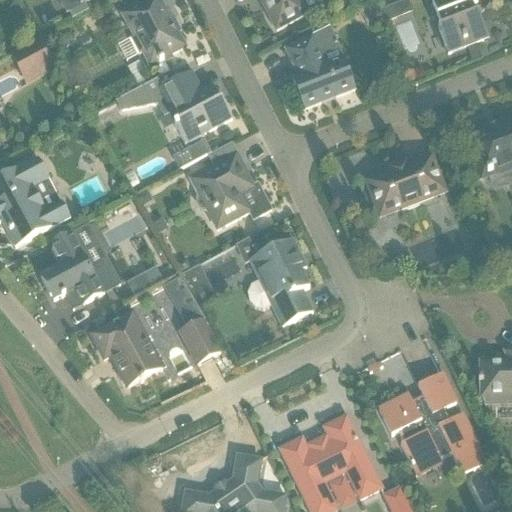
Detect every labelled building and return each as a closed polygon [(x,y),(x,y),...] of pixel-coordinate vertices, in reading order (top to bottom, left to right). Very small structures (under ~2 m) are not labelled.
[(170,23),(169,22),(157,0),(149,0),(122,15),(152,71),(171,60),(170,57),(184,50),(176,35),(175,35),(168,23),(170,23)] [(258,0),(259,0),(258,0),(261,0),(267,11),(265,12),(276,33),(307,17),(297,0),(258,0)] [(438,31),(446,52),(448,56),(487,41),(477,16),(472,18),(468,7),(477,4),(475,0),(430,0),(442,30),(438,31)] [(80,7),(68,14),(72,21),(87,13),(83,6),(80,7)] [(390,9),(381,12),(385,22),(390,20),(392,14),(390,9)] [(328,71),(319,54),(337,46),(329,31),(285,52),(298,78),(292,80),(304,112),(321,106),(320,103),(335,97),(336,100),(355,93),(344,65),(328,71)] [(56,41),(55,48),(59,51),(65,51),(69,47),(69,41),(66,38),(60,38),(56,41)] [(474,46),(466,49),(471,63),(479,59),(474,46)] [(46,49),(14,65),(20,76),(35,68),(41,80),(57,73),(46,49)] [(138,64),(127,70),(139,92),(150,86),(138,64)] [(139,92),(115,104),(120,113),(157,107),(163,118),(169,115),(175,112),(181,124),(174,127),(185,147),(214,132),(232,122),(221,102),(220,103),(218,98),(212,88),(207,91),(201,93),(191,75),(176,83),(171,74),(150,86),(139,92)] [(482,137),(467,143),(473,158),(471,159),(472,161),(478,177),(479,181),(500,173),(500,171),(511,166),(511,125),(505,128),(505,127),(482,136),(482,137)] [(204,143),(187,152),(194,166),(211,157),(204,143)] [(208,161),(213,170),(236,157),(231,148),(208,161)] [(194,166),(187,152),(172,161),(179,174),(194,166)] [(236,157),(213,170),(190,182),(217,233),(249,216),(253,223),(271,213),(258,189),(254,191),(251,184),(245,187),(241,179),(246,176),(236,157)] [(431,161),(389,177),(385,179),(383,177),(373,181),(371,184),(367,186),(371,195),(370,198),(374,208),(377,210),(380,219),(444,195),(431,161)] [(0,182),(0,225),(2,225),(16,251),(33,241),(70,221),(62,205),(61,206),(48,182),(49,181),(38,162),(0,182)] [(146,194),(137,199),(142,209),(150,204),(151,202),(146,194)] [(157,239),(167,233),(162,223),(151,229),(157,239)] [(80,256),(92,249),(101,265),(102,265),(115,290),(120,287),(88,229),(71,238),(80,256)] [(80,256),(79,253),(71,238),(51,249),(61,267),(40,278),(54,304),(61,300),(62,301),(65,299),(65,298),(71,294),(73,299),(77,296),(83,307),(115,290),(102,265),(101,265),(92,249),(80,256)] [(241,266),(257,259),(253,248),(250,242),(235,249),(241,266)] [(266,313),(272,310),(282,331),(313,316),(302,294),(309,291),(294,260),(300,258),(293,243),(250,264),(259,285),(252,288),(248,296),(249,305),(257,312),(266,313)] [(484,256),(470,262),(476,276),(490,271),(484,256)] [(181,264),(176,267),(181,276),(190,271),(188,266),(181,264)] [(199,270),(183,279),(199,309),(210,303),(202,290),(204,279),(199,270)] [(155,272),(147,277),(153,289),(162,285),(155,272)] [(133,300),(153,289),(147,277),(126,288),(133,300)] [(204,279),(202,290),(210,303),(215,301),(204,279)] [(163,292),(186,332),(203,322),(180,282),(163,292)] [(69,315),(83,307),(77,296),(73,299),(71,294),(65,298),(65,299),(62,301),(69,315)] [(126,386),(128,390),(139,384),(140,386),(144,384),(142,382),(163,371),(132,315),(90,338),(103,363),(111,359),(113,363),(116,363),(118,368),(117,370),(119,374),(117,375),(123,388),(126,386)] [(179,335),(197,369),(220,357),(202,323),(186,332),(179,335)] [(506,365),(480,365),(481,400),(483,400),(511,399),(511,351),(502,356),(506,365)] [(409,398),(378,413),(387,431),(391,439),(398,436),(404,446),(400,448),(412,473),(438,460),(439,463),(441,463),(451,458),(455,464),(478,452),(450,395),(441,377),(418,389),(423,400),(412,405),(409,398)] [(280,453),(289,471),(308,511),(336,511),(323,486),(346,475),(360,503),(381,492),(346,420),(324,431),(330,444),(308,455),(302,442),(280,453)] [(283,511),(285,499),(262,495),(256,487),(261,464),(237,459),(233,483),(209,499),(185,495),(182,511),(283,511)] [(384,500),(390,511),(409,511),(399,492),(384,500)]
